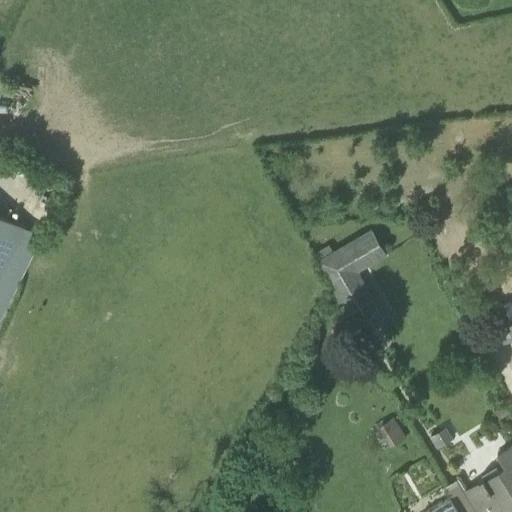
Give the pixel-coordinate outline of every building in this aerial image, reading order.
[(0,278),(25,226),(0,213),(0,278)] [(367,305),(350,276),(386,255),(370,228),(318,259),(332,282),(351,314),(367,305)] [(475,323),(487,317),(482,305),(470,310),(475,323)] [(396,414),(381,423),(393,443),(408,434),(396,414)] [(438,446),(451,437),(445,426),(432,433),(438,446)] [(511,440),(496,451),(504,463),(465,487),(478,511),(481,511),(487,509),(489,511),(511,511),(511,507),(511,506),(511,505),(511,440)] [(459,511),(449,495),(421,511),(459,511)]
